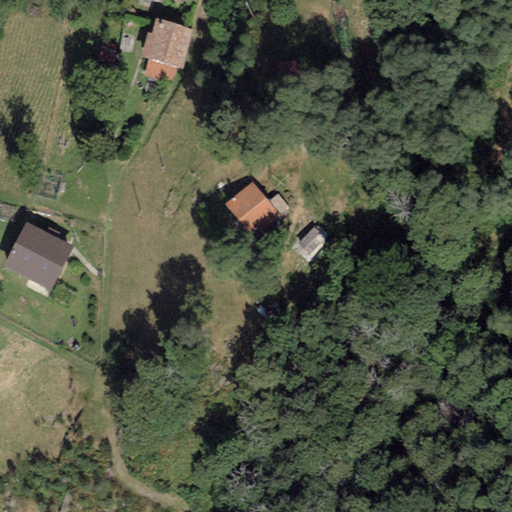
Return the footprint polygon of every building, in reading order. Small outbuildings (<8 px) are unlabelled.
[(183,0),(148,0),(181,8),(183,0)] [(191,37),(150,23),(137,61),(149,65),(144,81),(173,89),(191,37)] [(291,66),(267,67),(269,92),(292,91),(291,66)] [(274,219),(247,184),(217,206),(244,242),(274,219)] [(68,249),(18,223),(0,258),(0,277),(42,299),(68,249)]
